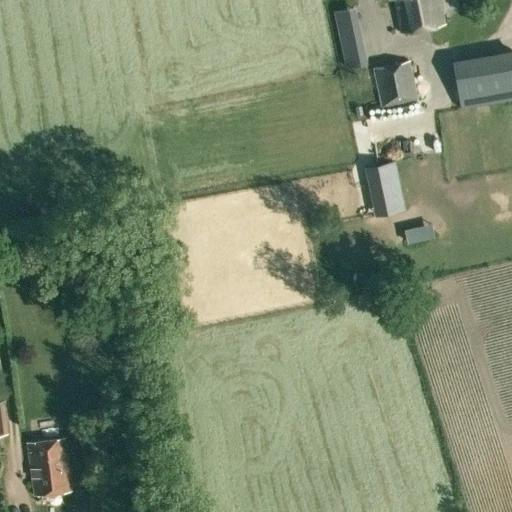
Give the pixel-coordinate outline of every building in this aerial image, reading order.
[(393,0),(401,33),(445,24),(439,0),(393,0)] [(338,12),(350,73),(372,69),(370,57),(373,57),(363,7),(338,12)] [(511,41),(454,52),(455,59),(511,49),(511,41)] [(511,53),(452,64),(460,109),(511,99),(511,53)] [(374,67),(383,107),(419,99),(411,60),(374,67)] [(382,132),(383,155),(411,154),(411,131),(382,132)] [(394,161),(367,167),(370,183),(378,181),(384,212),(404,208),(394,161)] [(409,188),(433,182),(428,163),(405,169),(409,188)] [(15,206),(28,217),(36,207),(23,197),(15,206)] [(438,210),(414,213),(416,231),(440,228),(438,210)] [(0,400),(0,434),(9,433),(5,400),(0,400)] [(27,442),(34,494),(71,490),(64,437),(27,442)]
